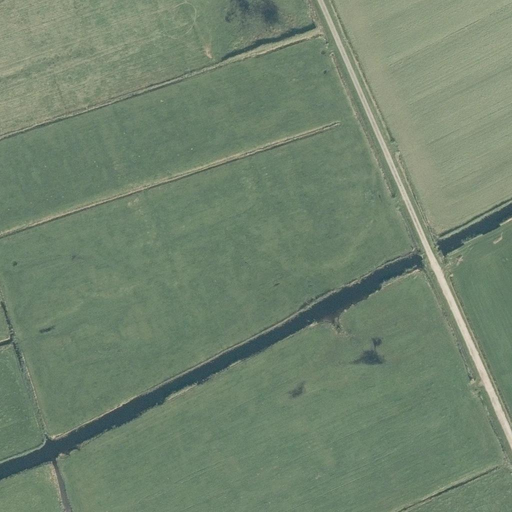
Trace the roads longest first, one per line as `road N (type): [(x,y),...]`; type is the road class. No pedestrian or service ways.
road 1 (unclassified): [(433,263),(320,0)]
road 2 (track): [(433,263),(511,444)]
